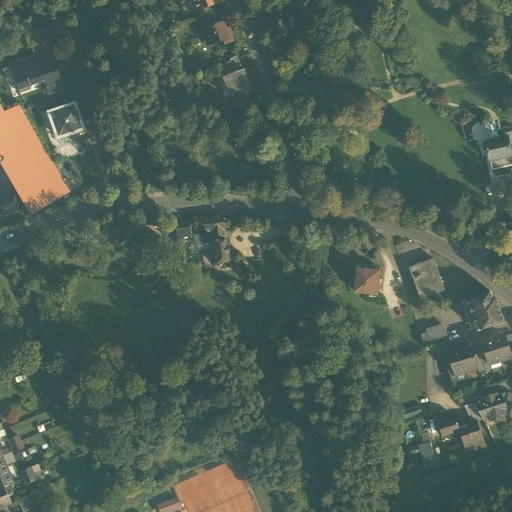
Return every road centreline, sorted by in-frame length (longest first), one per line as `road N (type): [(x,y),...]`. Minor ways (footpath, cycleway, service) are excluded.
road 1 (tertiary): [(293,211),(187,199),(70,218),(0,244)]
road 2 (residential): [(293,211),(296,166),(234,0)]
road 3 (tertiary): [(479,269),(390,224),(293,211)]
